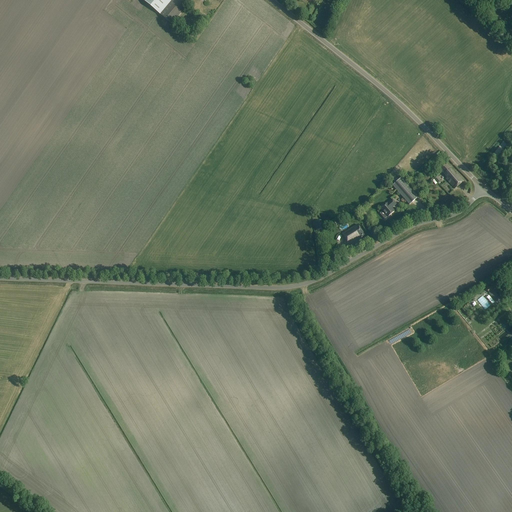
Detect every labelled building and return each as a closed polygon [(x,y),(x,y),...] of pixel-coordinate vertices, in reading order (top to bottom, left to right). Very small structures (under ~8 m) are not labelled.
[(142,0),(172,25),(192,0),(142,0)] [(455,189),(464,181),(457,173),(456,174),(446,164),(440,170),(448,179),(447,180),(455,189)] [(392,186),(409,205),(419,197),(402,178),(392,186)] [(380,214),(385,219),(387,217),(388,217),(388,218),(390,216),(395,211),(392,208),(397,204),(392,200),(388,204),(388,203),(387,204),(381,210),(382,211),(380,214)] [(342,234),(349,245),(365,235),(358,225),(342,234)] [(500,298),(490,286),(486,290),(496,302),(500,298)]
